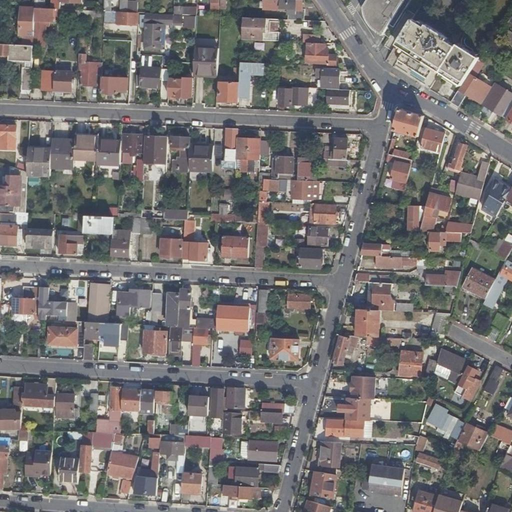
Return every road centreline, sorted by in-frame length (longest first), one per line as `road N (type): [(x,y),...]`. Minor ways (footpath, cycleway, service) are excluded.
road 1 (residential): [(0,110),(381,126)]
road 2 (residential): [(340,282),(0,270)]
road 3 (residential): [(314,384),(0,362)]
road 4 (residential): [(381,126),(340,282)]
road 5 (unclassified): [(394,83),(511,154)]
road 6 (residential): [(136,511),(0,501)]
road 7 (residential): [(314,384),(277,511)]
